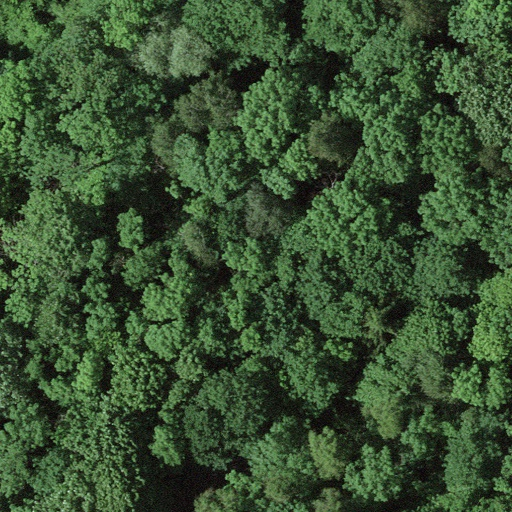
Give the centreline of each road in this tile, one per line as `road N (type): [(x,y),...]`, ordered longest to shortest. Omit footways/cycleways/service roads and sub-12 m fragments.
road 1 (track): [(0,246),(453,0)]
road 2 (track): [(160,511),(511,273)]
